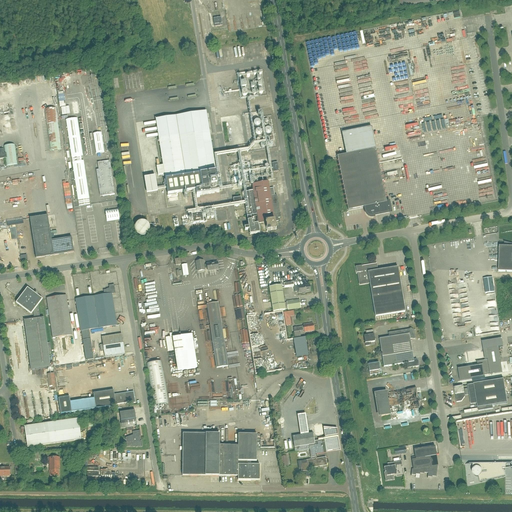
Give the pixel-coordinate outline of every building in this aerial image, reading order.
[(442,54),(435,56),(441,84),(443,76),(449,84),(454,83),(454,86),(456,77),(459,77),(461,84),(464,81),(467,84),(471,84),(462,42),(449,39),(448,32),(447,37),(444,36),(440,16),(438,18),(422,21),(423,30),(419,33),(426,32),(437,44),(439,44),(439,47),(440,47),(441,46),(442,54)] [(215,27),(222,26),(221,18),(214,19),(215,27)] [(50,151),(61,150),(56,108),(45,110),(50,151)] [(219,193),(205,112),(154,120),(167,196),(192,192),(193,197),(219,193)] [(83,156),(77,119),(66,120),(72,158),(83,156)] [(346,155),(337,157),(337,159),(342,184),(381,176),(375,149),(376,149),(371,127),(341,133),(346,155)] [(96,154),(104,153),(101,133),(93,134),(96,154)] [(0,149),(0,159),(5,159),(6,166),(17,165),(15,145),(3,147),(4,149),(0,149)] [(72,163),(78,200),(89,198),(83,161),(72,163)] [(99,190),(101,189),(102,197),(115,195),(110,161),(98,163),(99,170),(96,171),(99,190)] [(145,176),(147,193),(159,191),(157,174),(145,176)] [(381,176),(342,184),(348,211),(367,207),(368,212),(366,212),(366,213),(367,214),(367,215),(368,216),(369,217),(370,217),(371,217),(372,217),(373,217),(373,216),(390,212),(388,203),(386,203),(381,176)] [(264,184),(263,183),(263,182),(262,182),(261,183),(261,184),(252,186),(253,191),(243,193),(248,224),(244,225),(245,231),(249,230),(250,235),(276,231),(273,213),(274,213),(275,222),(278,221),(278,218),(280,218),(276,196),(274,196),(273,189),(269,189),(268,183),(264,184)] [(107,222),(119,220),(118,209),(105,211),(107,222)] [(193,224),(203,223),(202,213),(191,215),(193,224)] [(54,256),(51,241),(48,216),(36,218),(30,219),(36,259),(54,256)] [(136,221),(137,235),(150,235),(149,220),(136,221)] [(61,240),(64,255),(74,253),(71,238),(61,240)] [(54,256),(64,255),(61,240),(51,241),(54,256)] [(499,247),(499,272),(511,272),(511,244),(504,242),(504,243),(504,247),(499,247)] [(204,265),(203,261),(196,262),(198,272),(205,271),(204,268),(207,268),(208,271),(218,269),(217,263),(207,264),(207,265),(204,265)] [(377,271),(376,265),(362,267),(362,266),(356,267),(357,274),(358,273),(360,285),(369,283),(375,317),(405,312),(398,268),(377,271)] [(495,293),(493,278),(484,279),(486,294),(495,293)] [(104,295),(76,300),(81,332),(110,327),(112,327),(112,328),(114,327),(114,326),(116,326),(115,320),(114,311),(111,295),(115,294),(114,285),(112,286),(109,286),(109,290),(103,291),(104,295)] [(310,292),(309,285),(294,287),(295,292),(298,292),(298,294),(302,293),(302,294),(305,294),(305,293),(310,292)] [(284,304),(281,286),(269,288),(273,312),(285,310),(287,309),(288,310),(301,308),(299,300),(286,302),(286,303),(284,304)] [(27,288),(16,304),(31,315),(33,312),(34,317),(34,319),(24,321),(31,371),(51,368),(50,363),(44,318),(40,319),(38,305),(42,300),(32,292),(27,288)] [(66,296),(46,299),(52,339),(56,363),(81,360),(75,326),(71,327),(66,296)] [(216,369),(228,367),(218,303),(206,305),(216,369)] [(291,326),(290,317),(294,316),(294,311),(283,313),(286,326),(291,326)] [(304,331),(304,333),(314,331),(313,324),(303,325),(303,327),(293,328),(294,333),(304,331)] [(416,360),(413,360),(410,340),(414,339),(413,331),(411,329),(388,333),(389,338),(379,339),(384,367),(406,363),(407,368),(418,367),(418,362),(416,360)] [(365,344),(375,342),(373,330),(365,332),(366,336),(364,336),(365,344)] [(177,370),(198,367),(194,333),(172,335),(172,336),(167,336),(169,351),(175,350),(177,370)] [(124,354),(121,335),(105,337),(105,336),(102,336),(102,338),(103,345),(101,345),(102,350),(103,350),(105,358),(124,354)] [(293,340),(296,358),(308,356),(305,338),(293,340)] [(478,366),(458,369),(460,381),(485,377),(485,375),(490,374),(502,372),(498,347),(486,349),(488,360),(477,362),(478,366)] [(153,406),(168,403),(162,361),(146,364),(153,406)] [(380,370),(379,363),(368,365),(370,376),(382,374),(381,370),(380,370)] [(50,390),(56,388),(54,374),(47,375),(50,390)] [(411,376),(391,379),(394,399),(414,396),(411,376)] [(391,379),(371,382),(374,402),(394,399),(391,379)] [(478,409),(507,404),(503,380),(474,385),(478,409)] [(456,403),(461,402),(465,397),(463,387),(454,388),(456,403)] [(58,399),(61,414),(116,406),(115,405),(129,403),(129,404),(136,403),(134,392),(114,395),(113,391),(93,394),(94,399),(70,402),(69,398),(58,399)] [(137,427),(135,411),(120,413),(121,421),(122,429),(135,427),(137,427)] [(300,435),(308,434),(305,412),(297,413),(300,435)] [(81,440),(78,419),(24,427),(27,448),(81,440)] [(418,421),(398,424),(401,444),(421,441),(418,421)] [(398,424),(378,427),(382,447),(401,444),(398,424)] [(326,451),(326,452),(340,449),(337,427),(323,426),(325,436),(317,437),(317,440),(323,439),(324,440),(326,451)] [(140,443),(139,437),(140,436),(139,432),(133,433),(134,436),(126,438),(126,439),(125,439),(125,440),(125,441),(126,441),(126,442),(127,442),(127,443),(126,444),(126,447),(131,447),(133,447),(136,447),(139,447),(142,447),(141,443),(140,443)] [(314,442),(314,441),(313,433),(308,434),(300,435),(292,437),(295,452),(309,450),(310,458),(315,458),(315,459),(306,461),(307,464),(301,465),(301,472),(309,472),(309,468),(327,466),(325,458),(317,459),(316,455),(326,451),(324,440),(314,442)] [(238,446),(219,446),(220,435),(183,434),(182,476),(238,477),(238,481),(259,481),(260,466),(247,465),(247,462),(256,462),(257,435),(238,435),(238,446)] [(262,440),(262,448),(276,448),(276,439),(262,440)] [(395,456),(406,454),(405,447),(394,449),(395,456)] [(414,450),(415,459),(412,460),(413,470),(412,470),(411,475),(415,476),(416,475),(420,475),(420,474),(424,474),(424,473),(428,474),(427,479),(428,479),(428,477),(432,478),(432,477),(436,477),(437,472),(437,465),(432,464),(431,457),(436,456),(435,447),(414,450)] [(25,462),(41,460),(40,453),(24,455),(25,462)] [(59,477),(59,469),(60,469),(60,458),(49,458),(50,475),(51,475),(51,477),(59,477)] [(392,467),(391,463),(387,464),(388,467),(384,468),(385,473),(386,473),(386,477),(393,476),(396,476),(397,470),(395,470),(395,466),(392,467)] [(505,470),(507,464),(509,464),(509,463),(465,464),(472,464),(473,472),(473,473),(473,474),(474,475),(475,476),(476,477),(477,477),(478,477),(480,482),(505,476),(504,470),(505,470)] [(0,476),(10,477),(9,467),(0,467),(0,476)]
